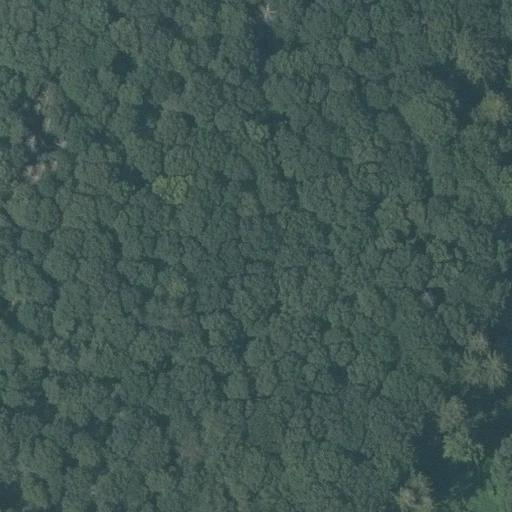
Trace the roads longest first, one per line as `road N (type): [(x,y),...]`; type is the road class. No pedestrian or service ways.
road 1 (track): [(504,47),(467,99),(475,154),(510,257),(496,299),(420,439),(422,465),(471,511)]
road 2 (track): [(0,80),(175,87),(386,44),(456,37),(511,47)]
